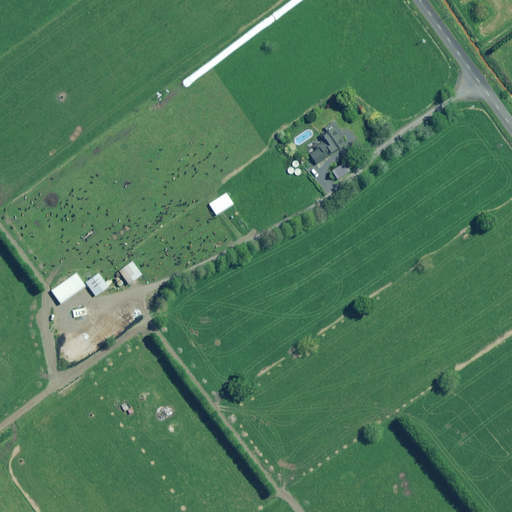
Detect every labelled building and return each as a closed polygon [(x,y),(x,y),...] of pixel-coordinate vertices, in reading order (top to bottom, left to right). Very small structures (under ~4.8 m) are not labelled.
[(317,164),(323,160),(332,154),(345,144),(341,138),(345,136),(343,134),(337,124),(321,135),(325,140),(316,146),(317,149),(310,154),(317,164)] [(233,205),(226,193),(209,204),(216,215),(233,205)] [(142,275),(132,261),(119,271),(129,284),(142,275)] [(85,287),(76,273),(51,291),(60,304),(85,287)] [(108,287),(98,273),(85,282),(95,296),(108,287)]
